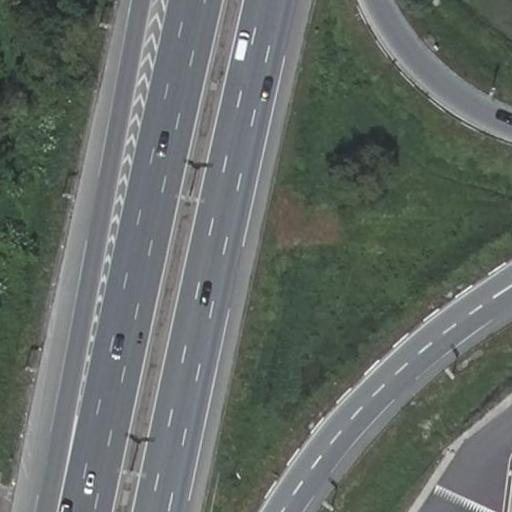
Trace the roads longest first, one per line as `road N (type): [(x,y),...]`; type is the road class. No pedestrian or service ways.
road 1 (motorway): [(159,511),(271,0)]
road 2 (motorway): [(195,0),(86,511)]
road 3 (motorway): [(147,0),(46,511)]
road 4 (motorway): [(283,511),(330,446),(444,333)]
road 5 (motorway): [(511,124),(425,76),(374,0)]
